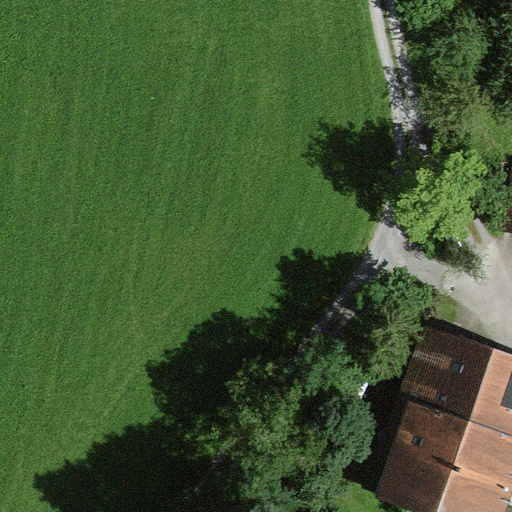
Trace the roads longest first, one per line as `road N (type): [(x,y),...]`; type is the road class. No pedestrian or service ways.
road 1 (track): [(383,0),(411,128),(388,244),(198,511)]
road 2 (track): [(511,294),(411,128)]
road 3 (track): [(370,269),(511,314)]
